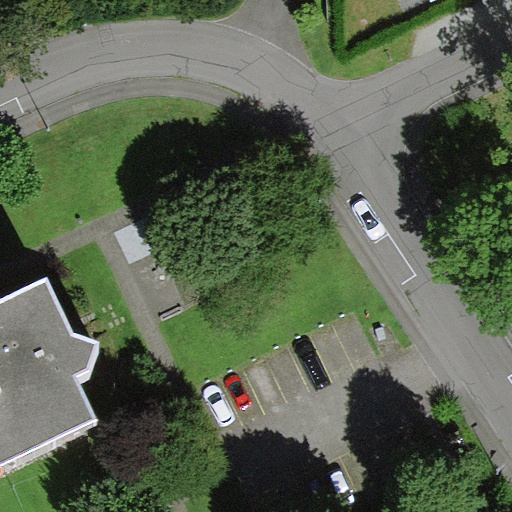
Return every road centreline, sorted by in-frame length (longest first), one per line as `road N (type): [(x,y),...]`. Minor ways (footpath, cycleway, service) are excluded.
road 1 (residential): [(0,98),(97,52),(248,60),(317,119)]
road 2 (residential): [(317,119),(425,248),(511,393)]
road 3 (residential): [(317,119),(511,36)]
